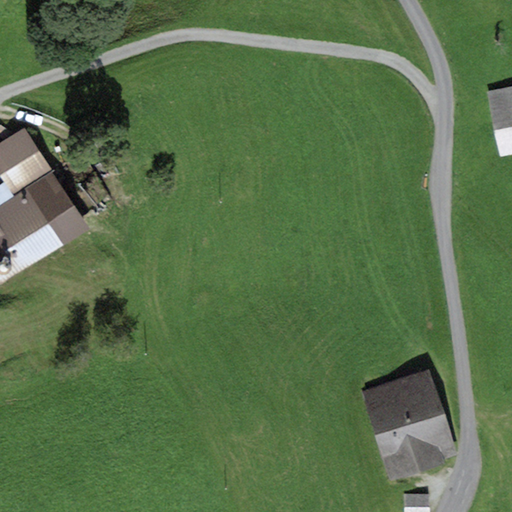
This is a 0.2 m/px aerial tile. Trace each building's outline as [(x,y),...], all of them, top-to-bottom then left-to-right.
[(511,89),(489,94),(501,150),(511,147),(511,89)] [(0,145),(0,163),(16,189),(46,170),(21,132),(0,145)] [(0,208),(0,275),(2,278),(82,225),(50,176),(0,208)] [(366,395),(391,473),(449,452),(424,374),(366,395)] [(407,497),(406,511),(423,511),(423,496),(407,497)]
